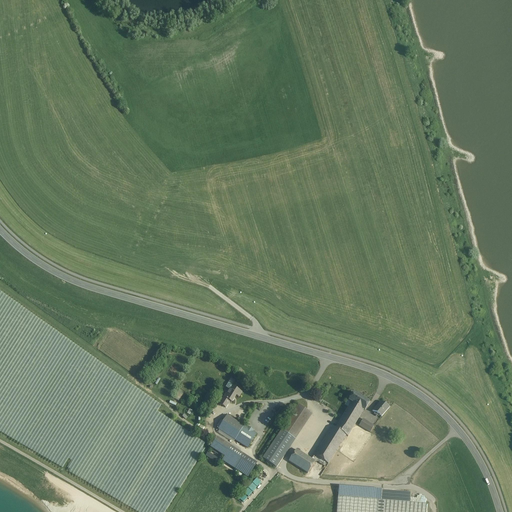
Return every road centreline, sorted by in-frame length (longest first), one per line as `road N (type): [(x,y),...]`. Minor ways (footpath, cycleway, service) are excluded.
road 1 (secondary): [(500,511),(457,429),(404,386),(80,286),(0,231)]
road 2 (track): [(121,511),(0,441)]
